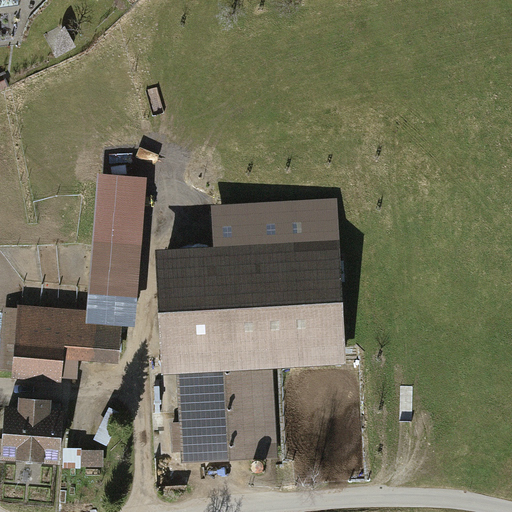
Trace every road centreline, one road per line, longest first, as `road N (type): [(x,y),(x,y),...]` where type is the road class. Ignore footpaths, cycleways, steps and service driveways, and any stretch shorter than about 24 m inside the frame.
road 1 (track): [(236,511),(406,498),(511,510)]
road 2 (track): [(143,511),(139,237)]
